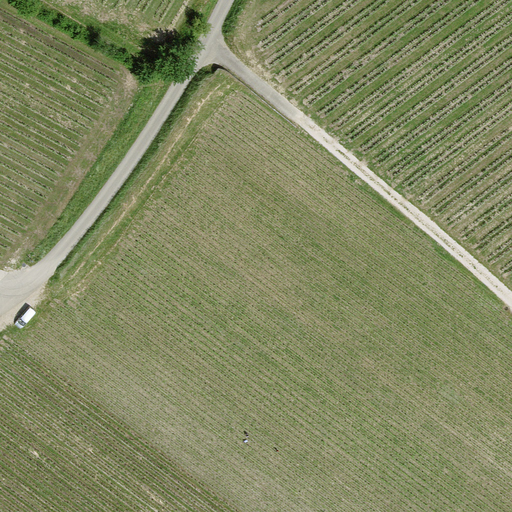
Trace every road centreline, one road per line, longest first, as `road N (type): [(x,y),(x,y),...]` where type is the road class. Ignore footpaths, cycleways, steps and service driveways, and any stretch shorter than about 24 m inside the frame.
road 1 (track): [(206,41),(511,300)]
road 2 (unclassified): [(0,304),(43,271),(127,168),(228,0)]
